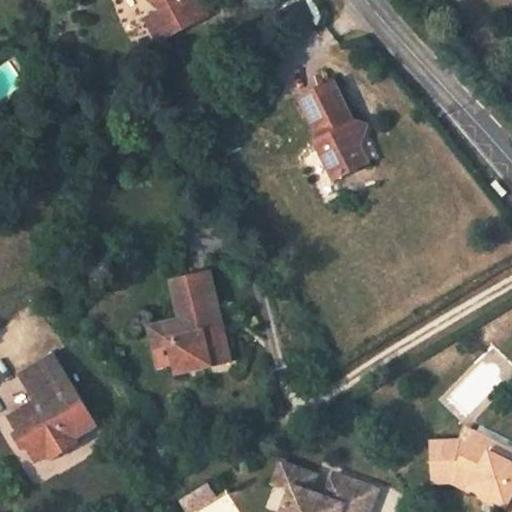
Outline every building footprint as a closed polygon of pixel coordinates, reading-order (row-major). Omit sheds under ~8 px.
[(162,0),(166,8),(148,18),(160,42),(208,16),(200,0),(162,0)] [(358,125),(337,84),(304,100),(324,141),(319,145),(338,180),(371,163),(353,128),(358,125)] [(361,144),(371,126),(361,124),(358,125),(353,128),(361,144)] [(223,319),(213,274),(176,283),(185,320),(153,328),(160,357),(176,353),(181,374),(214,366),(211,354),(229,349),(226,329),(220,331),(218,321),(223,319)] [(226,329),(223,319),(218,321),(220,331),(226,329)] [(214,366),(232,362),(229,349),(211,354),(214,366)] [(100,425),(57,354),(34,368),(46,388),(35,395),(39,402),(11,419),(19,432),(15,435),(25,452),(29,449),(38,464),(49,457),(54,463),(83,444),(79,438),(100,425)] [(34,368),(23,375),(35,395),(46,388),(34,368)] [(507,511),(511,511),(511,464),(493,455),(498,446),(478,435),(471,448),(463,444),(435,447),(439,487),(457,485),(457,479),(476,479),(476,483),(488,493),(491,490),(498,498),(496,500),(507,511)] [(511,452),(498,446),(493,455),(511,464),(511,452)] [(291,493),(284,511),(370,511),(378,493),(334,476),(325,501),(310,495),(317,478),(282,465),(274,487),(291,493)] [(198,509),(214,499),(206,486),(190,497),(198,509)] [(193,511),(198,509),(190,497),(181,502),(187,511),(193,511)]
